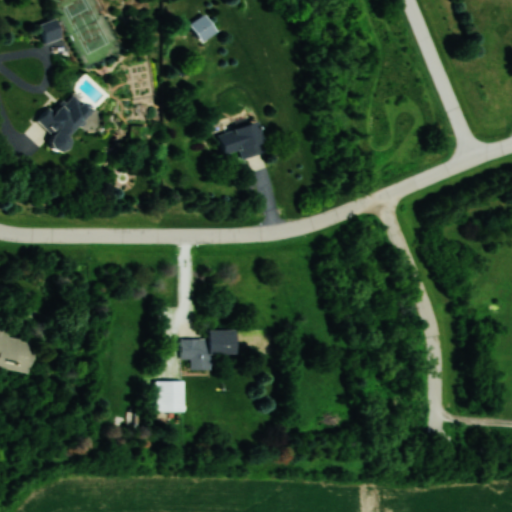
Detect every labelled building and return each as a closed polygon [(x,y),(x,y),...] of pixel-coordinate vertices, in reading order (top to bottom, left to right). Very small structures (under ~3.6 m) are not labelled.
[(202,41),(215,32),(203,15),(190,24),(202,41)] [(61,36),(54,20),(40,25),(47,42),(61,36)] [(55,132),(49,145),(67,154),(90,105),(71,96),(68,103),(61,100),(56,111),(46,107),(38,124),(55,132)] [(266,151),(257,122),(217,134),(224,154),(240,149),(243,158),(266,151)] [(0,366),(27,370),(31,338),(8,334),(9,329),(0,327),(0,366)] [(235,354),(235,329),(207,330),(208,337),(180,338),(180,358),(190,358),(191,370),(211,370),(210,355),(235,354)] [(155,380),(155,412),(183,412),(183,380),(155,380)]
